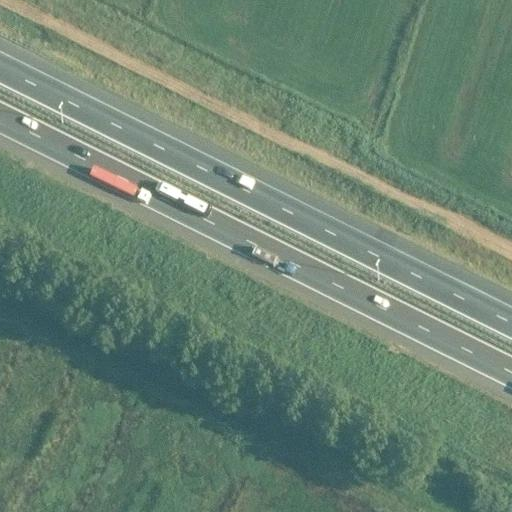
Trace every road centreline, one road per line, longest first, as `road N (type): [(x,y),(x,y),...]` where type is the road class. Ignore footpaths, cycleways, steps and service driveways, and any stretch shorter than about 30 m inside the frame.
road 1 (motorway): [(0,121),(511,375)]
road 2 (motorway): [(511,316),(0,64)]
